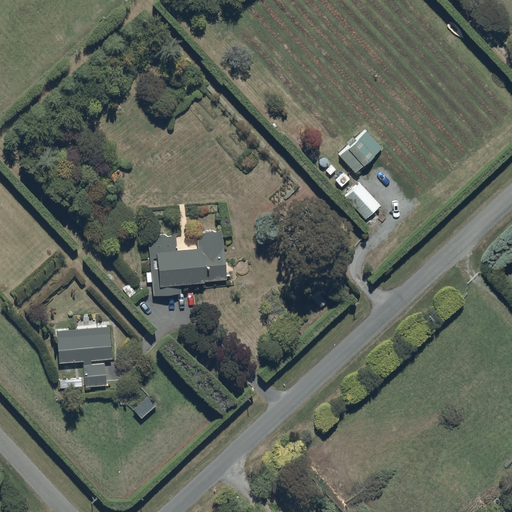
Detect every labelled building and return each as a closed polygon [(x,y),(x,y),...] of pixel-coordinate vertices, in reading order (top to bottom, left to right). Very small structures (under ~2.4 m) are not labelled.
[(337,151),(353,170),(380,148),(364,129),(337,151)] [(357,181),(343,194),(365,217),(379,205),(357,181)] [(227,275),(219,227),(195,231),(197,243),(172,247),(169,232),(145,236),(155,293),(180,289),(179,283),(227,275)] [(53,327),(56,361),(108,357),(105,323),(53,327)] [(106,383),(103,365),(81,368),(83,386),(106,383)] [(81,378),(58,378),(58,387),(63,387),(63,390),(70,389),(70,386),(81,386),(81,378)] [(144,394),(131,404),(138,414),(152,404),(144,394)]
